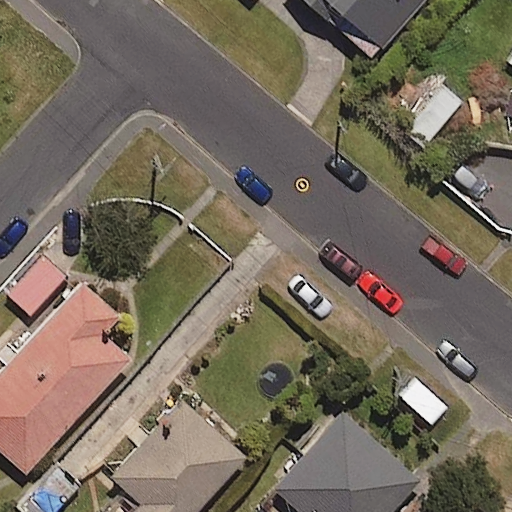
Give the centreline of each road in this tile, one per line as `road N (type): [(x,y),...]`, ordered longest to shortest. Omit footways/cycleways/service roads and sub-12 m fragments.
road 1 (residential): [(151,47),(511,352)]
road 2 (residential): [(0,214),(151,47)]
